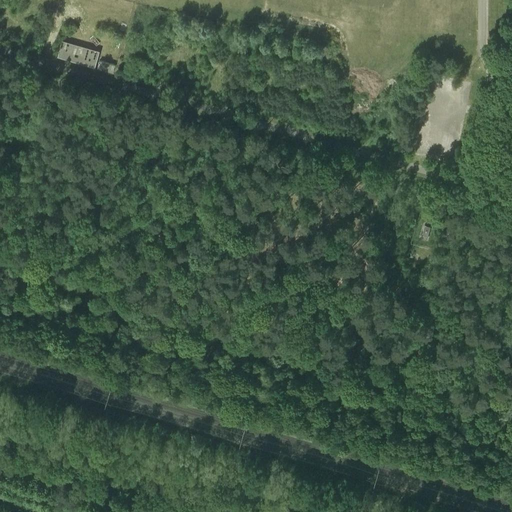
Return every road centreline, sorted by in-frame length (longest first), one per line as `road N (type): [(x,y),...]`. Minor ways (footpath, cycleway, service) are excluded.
road 1 (track): [(0,248),(136,298),(511,407)]
road 2 (unclassified): [(470,182),(0,48)]
road 3 (unclassified): [(470,182),(491,77),(481,0)]
